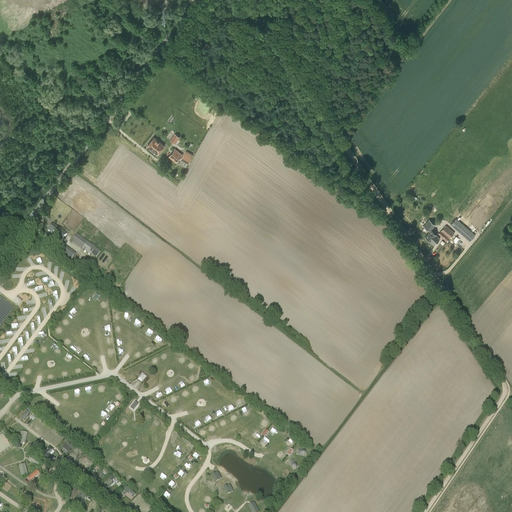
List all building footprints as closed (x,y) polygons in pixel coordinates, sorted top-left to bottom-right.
[(180,137),(175,134),(170,140),(175,144),(180,137)] [(164,145),(154,137),(147,146),(157,155),(164,145)] [(168,157),(176,163),(182,155),(175,149),(168,157)] [(185,150),(180,159),(188,164),(193,155),(185,150)] [(456,219),(450,225),(470,241),(475,235),(456,219)] [(429,220),(423,226),(429,231),(425,237),(430,242),(431,241),(434,244),(439,238),(436,235),(431,230),(435,225),(429,220)] [(56,238),(57,239),(61,235),(59,234),(61,231),(53,224),(48,231),(56,237),(56,238)] [(446,225),(438,234),(447,241),(454,233),(446,225)] [(61,235),(57,239),(61,242),(67,234),(62,230),(61,231),(59,234),(61,235)] [(77,234),(71,241),(91,255),(96,258),(100,251),(77,234)] [(72,259),(86,272),(87,271),(89,273),(93,268),(76,254),(72,250),(71,251),(66,246),(62,251),(65,253),(65,254),(71,260),(72,259)] [(58,271),(54,277),(61,282),(65,276),(58,271)] [(69,283),(66,286),(72,292),(75,288),(69,283)] [(142,383),(147,376),(143,373),(138,379),(142,383)] [(24,421),(30,413),(27,411),(21,418),(24,421)] [(149,414),(145,418),(149,422),(153,417),(149,414)] [(156,428),(160,423),(156,419),(152,424),(156,428)] [(48,440),(52,443),(55,439),(59,442),(62,438),(54,433),(48,440)] [(180,437),(174,443),(178,446),(184,441),(180,437)] [(263,439),(260,444),(266,448),(269,444),(263,439)] [(38,440),(29,446),(32,452),(42,447),(38,440)] [(151,445),(154,453),(160,451),(157,444),(151,445)] [(58,455),(48,447),(42,455),(52,463),(58,455)] [(179,464),(182,460),(176,456),(173,460),(179,464)] [(294,470),(299,467),(294,459),(289,462),(294,470)] [(19,465),(22,476),(28,475),(25,464),(19,465)] [(167,468),(172,472),(175,468),(170,464),(167,468)] [(216,466),(211,479),(216,481),(221,468),(216,466)] [(30,482),(40,474),(37,470),(27,478),(30,482)] [(163,484),(167,480),(161,475),(158,479),(163,484)] [(227,489),(233,477),(228,475),(222,487),(227,489)] [(110,479),(100,487),(103,491),(113,483),(110,479)] [(127,487),(121,493),(131,501),(136,495),(127,487)] [(258,511),(254,502),(249,505),(252,511),(258,511)]
